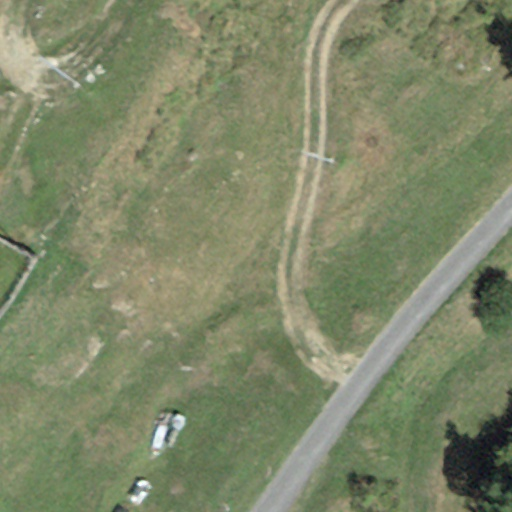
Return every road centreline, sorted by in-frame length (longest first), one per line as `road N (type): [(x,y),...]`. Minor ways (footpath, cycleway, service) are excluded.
road 1 (track): [(349,0),(314,51),(313,136),(285,298),(316,360),(353,390)]
road 2 (unclassified): [(511,205),(353,390),(266,511)]
road 3 (track): [(17,0),(11,50),(39,73),(84,62),(109,36),(126,0)]
